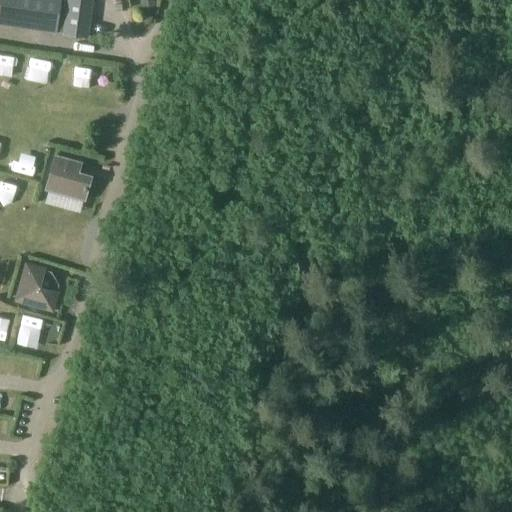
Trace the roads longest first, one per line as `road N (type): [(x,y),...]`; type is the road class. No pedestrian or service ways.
road 1 (residential): [(167,0),(21,511)]
road 2 (track): [(463,0),(382,511)]
